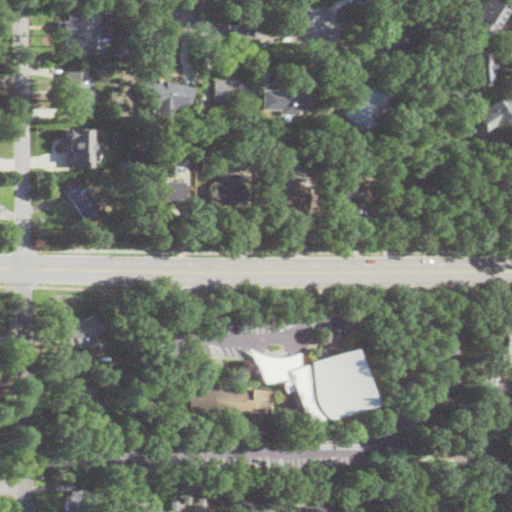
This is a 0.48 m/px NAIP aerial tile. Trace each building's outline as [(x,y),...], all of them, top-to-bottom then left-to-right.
[(480,0),(487,0),(504,10),(493,29),(492,28),(486,37),(466,25),(470,19),(459,12),(466,0),(468,0),(478,5),(480,0)] [(396,10),(390,38),(401,40),(403,31),(419,35),(413,62),(386,57),(385,64),(365,60),(373,21),(377,22),(380,7),(396,10)] [(418,16),(412,21),(405,13),(412,8),(418,16)] [(92,41),(85,40),(84,56),(64,55),(64,41),(66,41),(67,24),(85,24),(85,26),(92,26),(92,41)] [(128,45),(127,55),(115,54),(116,44),(128,45)] [(487,55),(489,85),(455,87),(454,76),(459,75),(459,65),(467,65),(466,56),(487,55)] [(84,111),(74,111),(74,103),(65,102),(67,71),(87,72),(84,111)] [(429,78),(429,94),(419,94),(419,78),(429,78)] [(252,82),(251,103),(210,101),(211,79),(252,82)] [(372,122),(359,134),(341,112),(365,91),(364,90),(377,79),(389,93),(381,100),(386,106),(370,119),(372,122)] [(192,105),(174,104),(174,115),(156,114),(157,103),(143,102),(144,83),(192,85),(192,105)] [(295,87),(295,90),(310,91),(310,111),(299,111),(298,116),(278,115),(278,110),(262,110),(262,89),(275,90),(275,86),(295,87)] [(459,89),(460,103),(441,103),(441,100),(438,100),(438,90),(459,89)] [(506,98),(510,95),(511,98),(511,109),(480,131),(471,117),(480,111),(478,108),(502,93),(506,98)] [(89,168),(68,167),(69,128),(86,129),(86,135),(90,135),(89,168)] [(214,136),(213,146),(198,145),(199,135),(214,136)] [(281,174),(265,174),(265,156),(281,156),(281,174)] [(218,175),(204,175),(204,157),(218,157),(218,175)] [(130,160),(130,169),(120,169),(120,168),(118,168),(118,161),(120,161),(120,159),(130,160)] [(426,172),(426,193),(405,193),(405,188),(385,188),(385,172),(426,172)] [(360,200),(341,200),(341,206),(326,206),(327,175),(339,176),(339,182),(361,182),(360,200)] [(182,201),(141,200),(141,181),(182,182),(182,201)] [(306,187),(305,208),(261,207),(262,187),(277,187),(277,181),(290,182),(290,187),(306,187)] [(242,184),(241,206),(209,204),(210,182),(242,184)] [(75,188),(78,193),(84,189),(101,215),(86,225),(70,200),(68,201),(64,195),(75,188)] [(105,333),(77,349),(74,344),(70,346),(63,333),(94,314),(105,333)] [(511,354),(500,355),(500,326),(510,326),(510,324),(511,324),(511,354)] [(247,347),(261,382),(279,381),(283,392),(290,390),(285,370),(296,366),(297,352),(284,357),(273,357),(261,355),(247,347)] [(300,429),(290,390),(285,370),(296,366),(347,349),(366,407),(300,429)] [(487,377),(487,357),(488,357),(497,357),(497,377),(487,377)] [(89,370),(88,383),(98,384),(97,413),(78,412),(79,404),(64,403),(65,381),(72,381),(72,369),(89,370)] [(209,384),(208,389),(217,390),(217,387),(242,389),(241,399),(250,400),(251,390),(271,391),(268,429),(245,427),(246,416),(185,411),(188,387),(192,388),(193,383),(209,384)] [(428,493),(424,505),(425,505),(422,511),(400,511),(406,498),(408,498),(412,487),(428,493)] [(84,490),(84,494),(96,493),(97,511),(64,511),(63,495),(70,495),(69,491),(84,490)] [(207,498),(207,510),(227,510),(227,511),(185,511),(186,510),(194,510),(194,503),(199,503),(199,498),(207,498)] [(171,510),(171,499),(178,499),(179,509),(171,510)]
